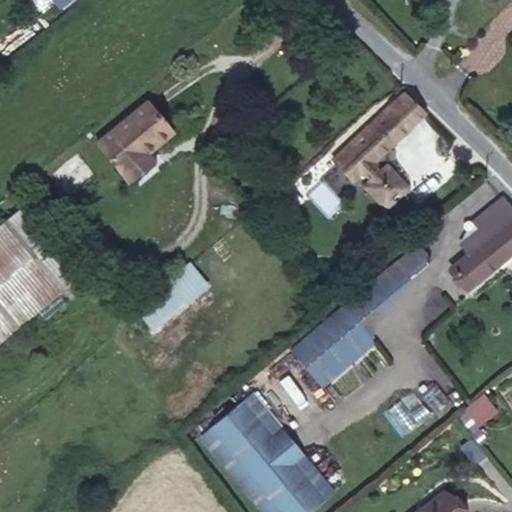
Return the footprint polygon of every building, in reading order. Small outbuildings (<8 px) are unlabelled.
[(69,0),(53,0),(60,8),(69,0)] [(373,162),(425,111),(405,92),(332,160),(353,181),(362,173),(372,182),(368,186),(386,206),(405,187),(387,168),(383,171),(373,162)] [(122,174),(147,153),(172,132),(146,101),(96,143),(122,174)] [(154,161),(147,153),(122,174),(129,181),(154,161)] [(467,289),(511,252),(511,209),(503,198),(474,222),(479,229),(461,243),(469,253),(451,268),(467,289)] [(0,341),(79,277),(22,208),(0,225),(0,341)] [(427,261),(415,245),(304,339),(334,375),(370,343),(373,311),(413,278),(412,275),(427,261)] [(205,284),(189,266),(171,281),(186,300),(205,284)] [(186,300),(171,281),(137,310),(152,328),(186,300)] [(259,511),(313,511),(337,494),(254,392),(198,437),(259,511)] [(456,416),(481,446),(488,440),(476,426),(495,409),(483,394),(456,416)] [(458,511),(442,492),(417,511),(458,511)]
